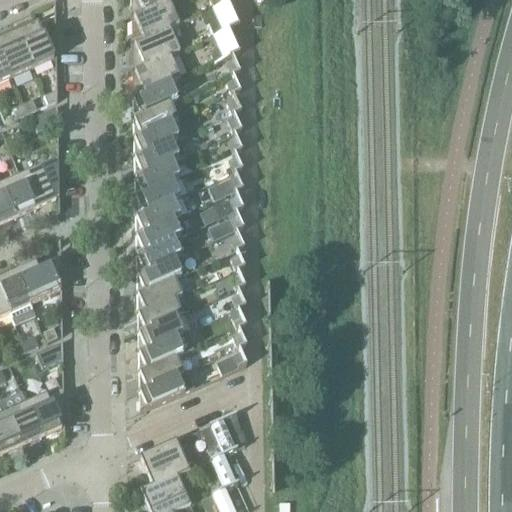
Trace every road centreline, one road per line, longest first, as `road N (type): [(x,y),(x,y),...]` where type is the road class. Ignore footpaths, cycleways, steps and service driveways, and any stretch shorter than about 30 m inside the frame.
road 1 (primary): [(511,53),(475,274),(465,511)]
road 2 (residential): [(257,385),(250,0)]
road 3 (residential): [(105,452),(98,215)]
road 4 (residential): [(98,215),(92,0)]
road 5 (primary): [(501,511),(511,342)]
road 6 (residential): [(105,452),(257,385)]
road 7 (residential): [(260,511),(257,385)]
